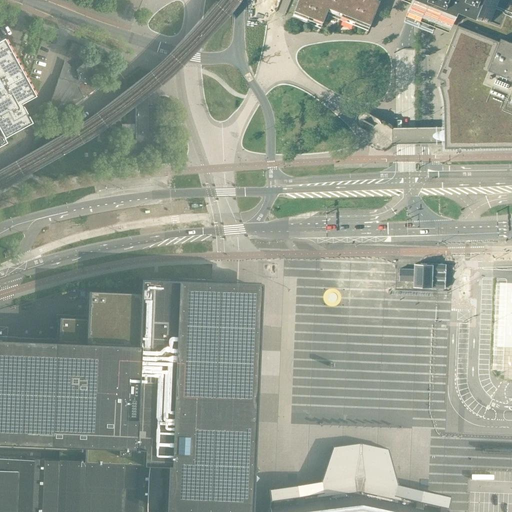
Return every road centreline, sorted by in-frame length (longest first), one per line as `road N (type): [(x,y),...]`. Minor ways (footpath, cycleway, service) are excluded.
road 1 (secondary): [(409,187),(161,194),(0,229)]
road 2 (secondary): [(0,278),(77,253),(170,237),(244,229),(359,232)]
road 3 (unclassified): [(420,0),(406,39),(409,187)]
road 4 (unclassified): [(421,174),(424,33),(436,0)]
